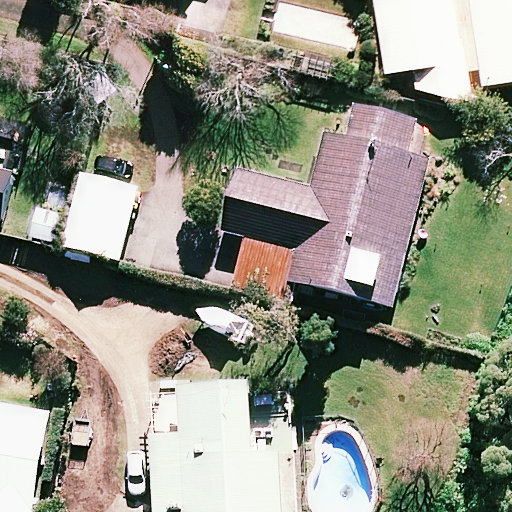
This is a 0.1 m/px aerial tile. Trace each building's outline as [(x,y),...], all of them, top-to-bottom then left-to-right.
[(232,0),(179,0),(173,31),(223,42),(232,0)] [(472,94),(463,0),(386,0),(393,71),(422,69),(425,98),(472,94)] [(511,0),(480,0),(491,85),(511,82),(511,0)] [(361,23),(282,4),(276,31),(354,51),(361,23)] [(419,126),(354,109),(346,142),(330,138),(315,195),(265,182),(237,294),(293,308),(298,289),(381,310),(390,276),(404,280),(433,167),(410,161),(419,126)] [(0,223),(6,224),(15,174),(0,171),(0,223)] [(139,192),(83,181),(69,252),(125,263),(139,192)] [(71,218),(38,206),(26,241),(59,253),(71,218)] [(286,511),(284,460),(256,461),(253,389),(154,393),(159,511),(286,511)] [(38,511),(54,419),(0,409),(0,511),(38,511)]
